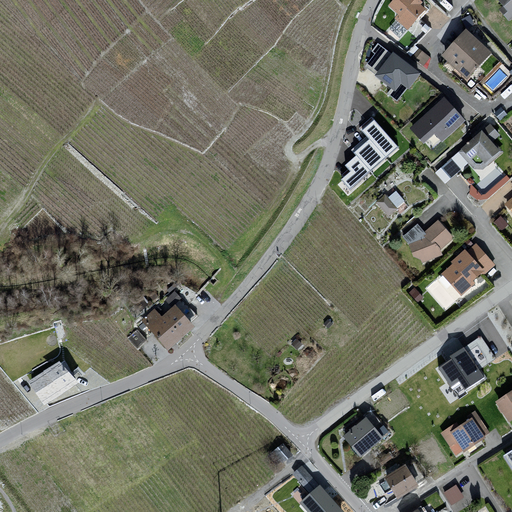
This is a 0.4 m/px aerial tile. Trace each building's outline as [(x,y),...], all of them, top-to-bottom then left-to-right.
[(389,0),(384,6),(394,16),(392,19),(403,30),(421,10),(416,5),(419,3),(415,0),(389,0)] [(511,0),(495,0),(501,6),(492,14),(501,24),(511,13),(511,0)] [(487,52),(462,29),(440,52),(465,75),(487,52)] [(400,101),(421,69),(378,42),(372,50),(374,51),(364,67),(393,86),(389,94),(400,101)] [(413,53),(427,63),(432,56),(418,46),(413,53)] [(439,143),(461,121),(440,98),(408,128),(420,141),(429,133),(439,143)] [(350,191),(399,146),(372,116),(359,127),(366,134),(351,148),(356,154),(345,165),(351,171),(340,181),(350,191)] [(494,150),(478,132),(458,150),(474,168),(494,150)] [(474,185),(469,189),(481,205),(511,182),(511,179),(508,174),(481,194),(474,185)] [(511,192),(509,195),(511,197),(503,204),(511,214),(511,192)] [(375,203),(386,217),(394,211),(382,197),(375,203)] [(450,239),(434,220),(423,232),(422,240),(406,246),(413,266),(440,256),(438,252),(450,239)] [(487,264),(473,248),(463,256),(460,253),(448,263),(450,266),(441,274),(458,295),(470,285),(471,278),(487,264)] [(147,321),(175,354),(201,331),(181,308),(167,321),(159,311),(147,321)] [(328,328),(333,324),(328,319),(324,323),(328,328)] [(129,336),(138,345),(146,338),(138,328),(129,336)] [(481,336),(463,347),(478,370),(496,358),(481,336)] [(302,344),(297,338),(291,344),(296,349),(302,344)] [(478,370),(463,347),(450,356),(452,359),(438,368),(451,387),(460,381),(465,390),(483,378),(478,370)] [(37,383),(53,408),(86,388),(70,362),(37,383)] [(492,402),(504,422),(511,417),(511,389),(511,390),(492,402)] [(384,436),(389,432),(371,410),(366,415),(384,436)] [(472,410),(438,433),(448,448),(454,443),(461,453),(488,434),(472,410)] [(338,436),(356,458),(377,439),(359,418),(338,436)] [(270,451),(279,463),(288,455),(279,444),(270,451)] [(511,445),(497,455),(510,475),(511,473),(511,445)] [(302,465),(292,474),(310,494),(320,485),(302,465)] [(379,477),(393,499),(413,487),(399,465),(379,477)] [(451,504),(465,497),(457,483),(444,490),(451,504)] [(344,511),(320,485),(310,494),(300,503),(308,511),(344,511)]
